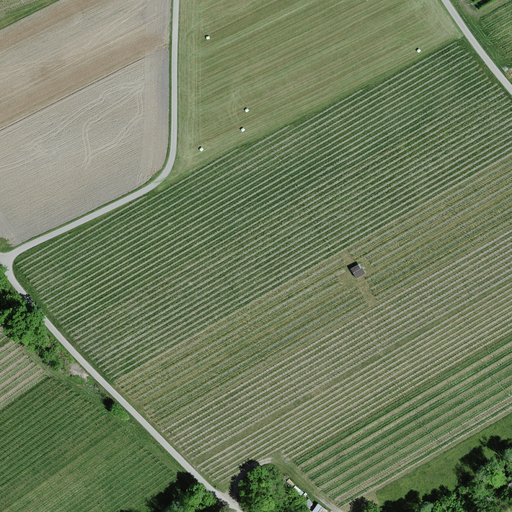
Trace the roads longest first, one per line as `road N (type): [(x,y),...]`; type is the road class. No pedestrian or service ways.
road 1 (track): [(0,261),(162,178),(173,156),(177,0)]
road 2 (track): [(0,265),(71,351),(237,511)]
